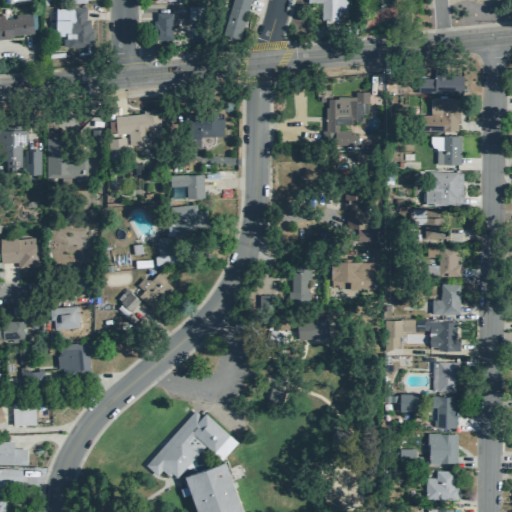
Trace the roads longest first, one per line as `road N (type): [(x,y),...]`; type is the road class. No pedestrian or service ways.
road 1 (residential): [(51,511),(80,430),(214,304),(236,269),(253,201),(255,79),(276,0)]
road 2 (residential): [(511,37),(0,86)]
road 3 (residential): [(496,39),(488,102),(486,511)]
